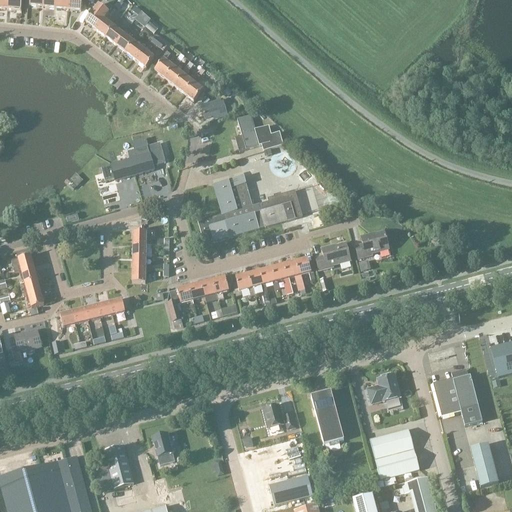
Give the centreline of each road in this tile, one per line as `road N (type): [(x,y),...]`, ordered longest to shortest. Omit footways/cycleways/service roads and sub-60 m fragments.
road 1 (secondary): [(0,407),(441,292)]
road 2 (unclassified): [(511,184),(463,172),(387,131),(231,0)]
road 3 (residential): [(176,208),(193,130),(76,39),(0,29)]
road 4 (residential): [(354,223),(194,274),(176,208)]
road 5 (unclassified): [(0,454),(216,398)]
road 6 (unclassified): [(216,398),(411,347)]
road 7 (unclassified): [(411,347),(454,511)]
